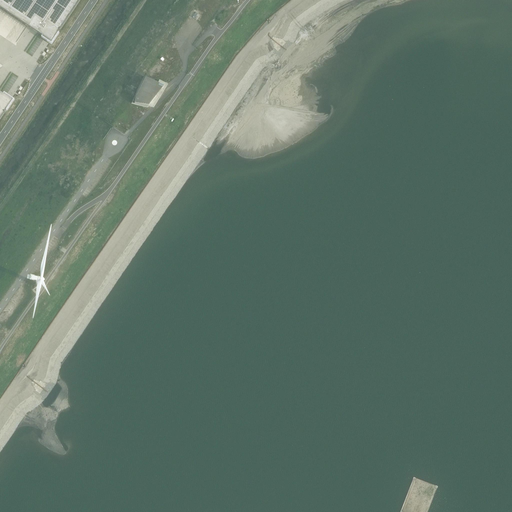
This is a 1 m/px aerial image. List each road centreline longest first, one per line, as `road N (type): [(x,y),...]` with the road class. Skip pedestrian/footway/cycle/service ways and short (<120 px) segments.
road 1 (track): [(0,438),(267,46),(328,0)]
road 2 (tertiary): [(93,0),(0,138)]
